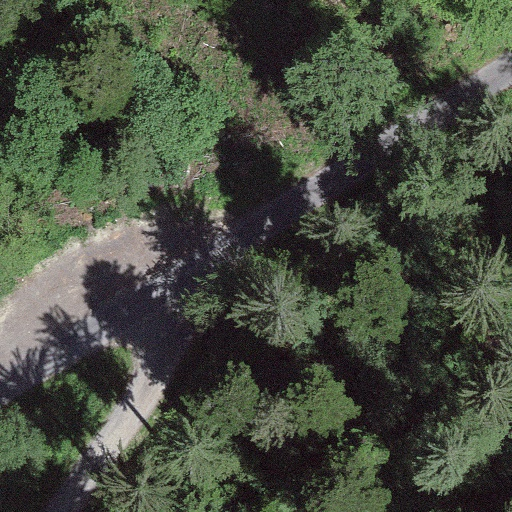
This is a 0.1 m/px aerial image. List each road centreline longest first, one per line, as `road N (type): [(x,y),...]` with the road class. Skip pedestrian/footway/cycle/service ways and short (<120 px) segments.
road 1 (track): [(0,400),(511,77)]
road 2 (track): [(111,511),(266,237)]
